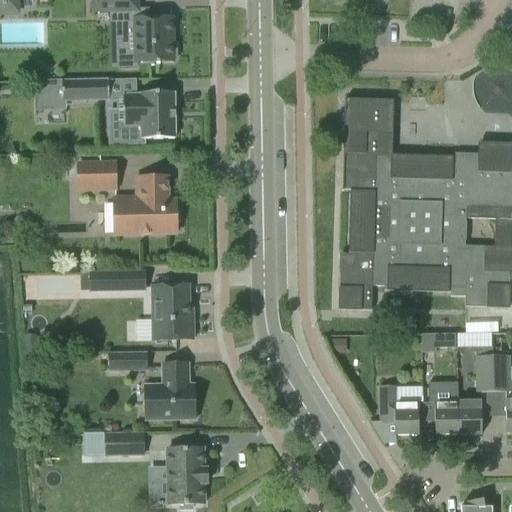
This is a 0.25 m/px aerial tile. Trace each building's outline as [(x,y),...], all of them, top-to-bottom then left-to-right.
[(92,0),(92,13),(93,13),(110,13),(110,25),(127,24),(127,36),(134,36),(134,51),(118,52),(118,70),(136,69),(136,64),(156,64),(156,66),(159,66),(160,64),(173,63),(172,33),(168,33),(168,19),(148,19),(148,11),(137,11),(137,0),(92,0)] [(511,115),(511,75),(477,75),(476,114),(511,115)] [(62,83),(62,102),(96,101),(109,101),(108,82),(62,83)] [(140,94),(140,97),(123,97),(123,126),(120,126),(120,144),(142,144),(142,140),(174,140),(174,94),(140,94)] [(479,145),(478,160),(392,157),(394,103),(345,101),(344,133),(343,189),(351,190),(349,256),(341,256),(339,311),(371,312),(372,288),(384,288),(384,292),(451,294),(450,297),(465,297),(465,308),(508,310),(509,281),(511,281),(511,161),(510,161),(511,146),(479,145)] [(78,165),(79,191),(115,190),(114,165),(78,165)] [(114,200),(114,237),(176,235),(175,202),(167,202),(167,179),(136,180),(137,200),(114,200)] [(80,275),(80,293),(143,292),(143,274),(80,275)] [(189,316),(188,287),(151,288),(152,342),(193,341),(193,316),(189,316)] [(462,324),(462,348),(496,347),(496,323),(462,324)] [(435,335),(421,335),(421,354),(436,353),(435,335)] [(345,340),(331,340),(331,355),(345,354),(345,340)] [(492,357),(493,357),(493,348),(474,348),(475,395),(493,395),(492,357)] [(110,356),(110,373),(147,372),(146,356),(110,356)] [(510,357),(493,357),(492,357),(493,395),(511,394),(510,357)] [(164,366),(164,388),(146,389),(146,422),(194,421),(194,391),(189,391),(188,365),(164,366)] [(457,384),(428,384),(429,403),(434,403),(434,416),(435,436),(458,436),(457,402),(457,384)] [(394,425),(394,437),(418,436),(418,416),(418,403),(395,403),(395,388),(379,388),(380,425),(394,425)] [(458,402),(457,402),(458,436),(482,435),(481,415),(481,402),(458,402)] [(105,435),(106,459),(144,458),(144,434),(105,435)] [(192,510),(192,506),(204,506),(203,450),(166,451),(168,507),(179,507),(179,511),(192,510)] [(491,511),(491,509),(484,509),(483,502),(483,501),(463,505),(464,506),(464,509),(461,509),(460,509),(459,511),(491,511)]
